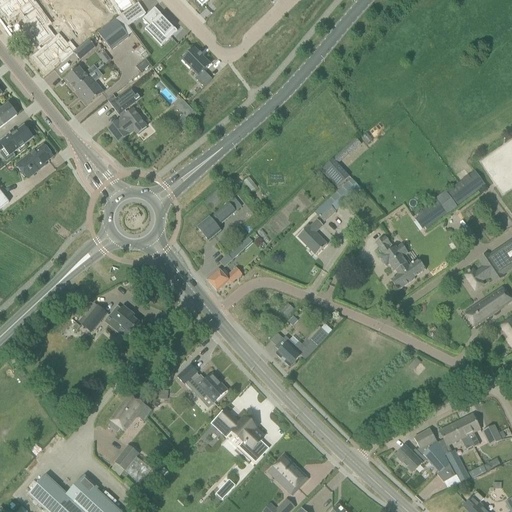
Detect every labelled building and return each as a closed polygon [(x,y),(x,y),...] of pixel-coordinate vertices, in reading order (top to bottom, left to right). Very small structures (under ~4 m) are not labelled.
[(0,0),(0,9),(12,0),(0,0)] [(21,0),(12,0),(0,9),(0,10),(3,15),(4,15),(7,20),(19,11),(23,16),(33,9),(29,3),(25,6),(21,0)] [(117,0),(121,4),(117,7),(121,13),(131,5),(127,0),(117,0)] [(145,14),(138,4),(119,17),(127,27),(145,14)] [(155,9),(142,20),(148,26),(145,30),(152,38),(157,33),(163,38),(166,42),(177,31),(170,24),(169,25),(165,21),(166,20),(155,9)] [(29,23),(25,26),(38,44),(49,36),(36,18),(40,16),(36,10),(25,17),(29,23)] [(116,20),(98,34),(111,51),(129,37),(116,20)] [(92,38),(89,41),(93,46),(97,43),(92,38)] [(89,41),(74,54),(80,61),(95,48),(93,46),(89,41)] [(55,43),(37,59),(46,69),(58,59),(62,64),(72,55),(67,50),(63,53),(55,43)] [(193,50),(182,62),(197,77),(194,80),(203,89),(211,81),(202,72),(208,66),(201,58),(202,57),(201,58),(199,56),(200,55),(199,54),(198,56),(193,50)] [(105,54),(100,57),(106,64),(110,61),(105,54)] [(144,61),(136,68),(140,73),(148,67),(144,61)] [(79,68),(65,79),(75,91),(76,91),(75,91),(98,72),(94,67),(84,75),(79,68)] [(98,72),(75,91),(76,91),(88,106),(104,93),(95,83),(102,77),(98,72)] [(127,115),(125,111),(141,100),(141,99),(133,87),(116,100),(113,96),(106,101),(121,120),(127,115)] [(171,105),(177,99),(166,87),(160,93),(171,105)] [(181,130),(195,115),(181,101),(175,108),(183,115),(175,124),(181,130)] [(0,129),(5,126),(4,125),(17,116),(8,105),(2,110),(0,107),(0,129)] [(119,143),(134,131),(137,136),(147,128),(134,110),(127,115),(121,120),(108,130),(119,143)] [(26,145),(34,139),(24,126),(16,132),(15,133),(13,131),(0,140),(0,152),(4,150),(10,157),(26,145)] [(349,155),(361,144),(356,139),(321,171),(337,189),(349,178),(337,165),(348,154),(349,155)] [(44,146),(36,152),(35,151),(16,165),(28,179),(45,166),(44,164),(53,158),(44,146)] [(421,228),(424,233),(486,187),(474,172),(414,216),(413,217),(421,228)] [(323,223),(360,189),(351,180),(314,213),(323,223)] [(333,191),(330,188),(324,194),(327,197),(333,191)] [(222,193),(219,190),(205,203),(211,210),(222,201),(218,197),(222,193)] [(0,210),(9,203),(0,191),(0,210)] [(209,218),(205,222),(197,228),(208,242),(221,232),(217,228),(236,212),(242,208),(234,199),(229,204),(228,203),(210,219),(209,218)] [(315,234),(322,226),(317,221),(310,228),(308,227),(297,238),(315,256),(327,245),(315,234)] [(253,243),(249,238),(228,256),(219,264),(224,269),(253,243)] [(492,261),(503,276),(511,269),(511,239),(488,256),(492,261)] [(379,250),(384,256),(380,259),(386,268),(389,266),(394,273),(395,272),(398,276),(390,282),(397,292),(415,280),(414,279),(425,271),(419,261),(415,264),(409,268),(402,258),(408,254),(402,246),(397,250),(396,249),(392,252),(387,244),(379,250)] [(225,279),(218,270),(207,281),(217,293),(229,282),(231,285),(241,275),(236,269),(225,279)] [(474,329),(511,302),(502,287),(464,314),(474,329)] [(97,306),(81,325),(89,331),(96,323),(99,325),(107,314),(97,306)] [(130,335),(139,324),(133,319),(135,317),(123,307),(121,310),(117,307),(109,317),(113,320),(110,324),(118,331),(121,327),(130,335)] [(511,320),(511,319),(500,326),(508,338),(506,340),(511,347),(511,320)] [(303,343),(301,345),(293,338),(288,343),(283,339),(275,348),(279,352),(276,356),(289,368),(301,356),(305,360),(328,336),(321,329),(309,342),(310,344),(307,347),(303,343)] [(13,351),(18,355),(24,349),(19,345),(13,351)] [(197,373),(190,366),(177,378),(184,385),(197,373)] [(227,391),(226,391),(218,382),(212,375),(205,381),(200,377),(190,386),(202,399),(206,396),(213,404),(227,391)] [(158,398),(166,399),(167,391),(159,390),(158,398)] [(124,432),(130,424),(136,417),(142,421),(150,409),(129,394),(110,421),(124,432)] [(222,412),(210,425),(211,425),(224,436),(230,429),(233,431),(244,441),(246,443),(244,444),(246,445),(247,443),(253,449),(255,447),(255,448),(260,442),(262,439),(261,438),(262,437),(261,437),(260,436),(260,435),(259,436),(258,435),(258,434),(256,433),(256,432),(255,433),(253,431),(254,429),(242,419),(238,423),(225,411),(224,413),(222,412)] [(479,446),(473,434),(480,430),(472,416),(459,422),(467,437),(473,447),(473,449),(479,446)] [(439,432),(444,441),(446,447),(460,440),(467,437),(459,422),(439,432)] [(499,435),(494,426),(482,432),(489,447),(501,441),(499,435)] [(418,453),(426,461),(427,460),(438,474),(437,475),(443,484),(455,476),(450,466),(437,443),(430,430),(414,439),(420,450),(418,453)] [(467,437),(460,440),(466,450),(473,447),(467,437)] [(138,454),(128,446),(114,464),(115,464),(124,471),(125,472),(138,454)] [(415,451),(411,454),(404,447),(395,456),(413,474),(420,467),(422,465),(426,461),(418,453),(415,451)] [(461,486),(470,481),(455,451),(445,456),(461,486)] [(284,456),(271,469),(271,470),(272,469),(280,477),(276,481),(287,492),(290,489),(295,493),(308,480),(284,456)] [(497,460),(487,464),(491,466),(493,469),(499,466),(497,460)] [(115,464),(110,470),(119,477),(124,471),(115,464)] [(483,466),(469,473),(472,480),(486,473),(483,466)] [(170,473),(163,468),(160,473),(166,478),(170,473)] [(153,482),(159,487),(165,480),(159,475),(153,482)] [(45,477),(29,494),(48,511),(117,511),(96,492),(98,490),(84,476),(66,496),(45,477)] [(229,481),(217,495),(222,500),(235,486),(229,481)] [(480,504),(483,500),(477,493),(463,507),(468,511),(485,511),(484,511),(486,509),(480,504)] [(361,511),(379,511),(381,511),(371,501),(361,511)]
